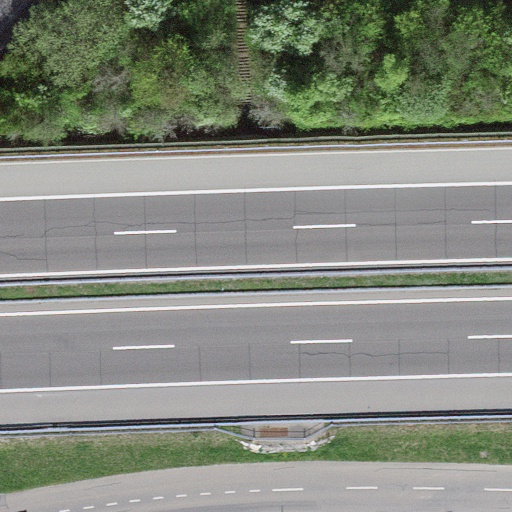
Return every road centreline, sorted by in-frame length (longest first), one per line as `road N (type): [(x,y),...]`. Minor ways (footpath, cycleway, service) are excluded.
road 1 (motorway): [(0,352),(511,336)]
road 2 (motorway): [(511,221),(0,237)]
road 3 (tertiary): [(379,487),(205,493),(57,511)]
road 4 (tertiary): [(511,490),(379,487)]
